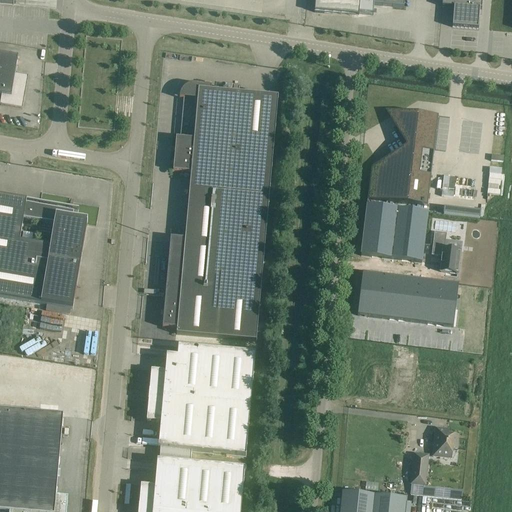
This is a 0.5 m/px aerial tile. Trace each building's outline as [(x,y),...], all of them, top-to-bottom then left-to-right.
[(315,0),(314,13),(333,15),(359,17),(359,15),(373,16),(374,6),(404,9),(404,0),(315,0)] [(442,0),(442,7),(454,8),(452,28),(478,30),(480,10),(481,11),(482,0),(442,0)] [(0,105),(22,109),(28,77),(15,75),(18,58),(0,54),(0,105)] [(202,87),(200,102),(197,141),(176,139),(173,173),(191,175),(185,240),(170,238),(162,328),(177,329),(176,335),(256,342),(263,263),(264,258),(278,98),(227,94),(222,93),(211,92),(211,88),(202,87)] [(371,168),(367,200),(427,207),(438,118),(418,115),(417,116),(395,128),(406,148),(371,168)] [(0,298),(72,311),(87,222),(71,219),(72,213),(25,205),(26,201),(0,197),(0,298)] [(367,206),(361,257),(422,264),(428,214),(367,206)] [(435,234),(432,256),(442,258),(440,273),(458,275),(460,252),(444,250),(446,235),(435,234)] [(362,286),(359,317),(453,328),(453,327),(449,327),(451,317),(453,317),(456,299),(457,299),(457,298),(456,298),(456,294),(457,287),(458,287),(458,286),(363,274),(362,275),(365,276),(363,286),(362,286)] [(252,354),(253,342),(181,336),(180,347),(252,354)] [(160,424),(158,450),(160,450),(159,462),(190,465),(191,453),(246,458),(255,354),(178,348),(177,358),(166,357),(165,373),(151,372),(147,423),(160,424)] [(401,351),(398,369),(412,371),(414,353),(401,351)] [(0,511),(66,511),(68,498),(56,497),(63,417),(0,411),(0,511)] [(444,430),(436,430),(433,457),(451,459),(452,449),(457,450),(458,437),(444,435),(444,430)] [(428,457),(414,455),(411,485),(425,486),(428,457)] [(240,511),(245,470),(190,465),(159,462),(157,462),(154,488),(141,486),(138,511),(240,511)] [(342,493),(340,511),(404,511),(406,500),(342,493)]
